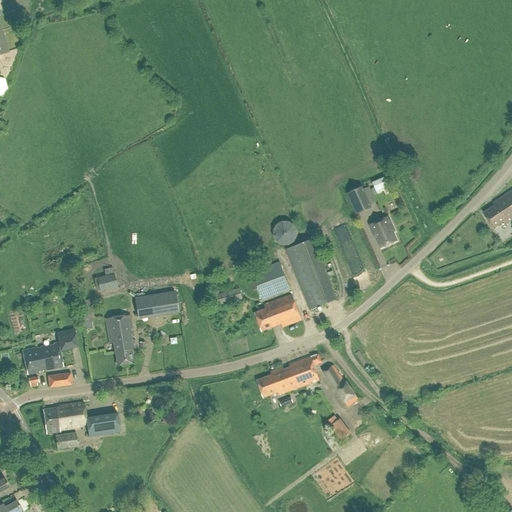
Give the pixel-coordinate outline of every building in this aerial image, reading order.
[(374,180),(379,194),(392,189),(386,175),(374,180)] [(348,194),(357,214),(371,207),(362,187),(348,194)] [(494,228),(504,222),(505,224),(511,219),(511,190),(493,203),(495,206),(483,213),(494,228)] [(381,248),(397,241),(393,233),(395,232),(388,217),(370,225),(373,231),(374,231),(376,236),(375,236),(376,238),(376,237),(381,248)] [(273,230),(273,237),(277,242),(283,245),(289,245),(295,242),(298,236),(297,230),(294,224),(289,221),(282,221),(276,225),(273,230)] [(310,310),(337,299),(314,239),(286,250),(310,310)] [(280,261),(252,272),(263,301),(291,290),(280,261)] [(96,277),(99,291),(105,289),(106,291),(117,289),(112,267),(103,269),(104,275),(96,277)] [(233,281),(213,287),(217,306),(243,299),(240,287),(235,288),(233,281)] [(175,290),(159,293),(135,297),(137,316),(169,311),(170,315),(178,313),(175,290)] [(283,327),(302,320),(292,294),(265,305),(266,309),(255,313),(262,331),(281,324),(283,327)] [(83,329),(93,328),(89,299),(79,301),(83,329)] [(135,349),(134,340),(132,340),(131,335),(133,335),(130,315),(105,318),(109,344),(113,344),(116,365),(133,362),(131,349),(135,349)] [(75,329),(57,333),(59,343),(23,351),(29,375),(39,372),(39,371),(43,370),(43,372),(64,367),(60,351),(79,347),(75,329)] [(314,365),(322,362),(319,354),(289,365),(290,368),(284,370),(283,367),(270,372),(272,375),(257,380),(264,397),(278,392),(279,395),(320,380),(314,365)] [(344,378),(334,363),(322,371),(344,405),(345,404),(348,407),(360,399),(345,378),(344,378)] [(73,384),(71,373),(48,375),(50,387),(73,384)] [(28,378),(30,387),(38,386),(37,383),(39,382),(38,376),(28,378)] [(291,398),(280,402),(282,408),(293,403),(291,398)] [(89,437),(120,432),(117,414),(86,418),(84,403),(55,407),(56,408),(43,410),(46,429),(47,434),(60,432),(59,430),(87,426),(89,437)] [(341,416),(332,423),(343,438),(353,431),(341,416)] [(78,446),(76,432),(56,434),(58,449),(78,446)] [(4,479),(0,481),(0,492),(9,488),(4,479)] [(0,511),(21,511),(22,510),(17,501),(5,508),(4,505),(0,507),(0,511)]
